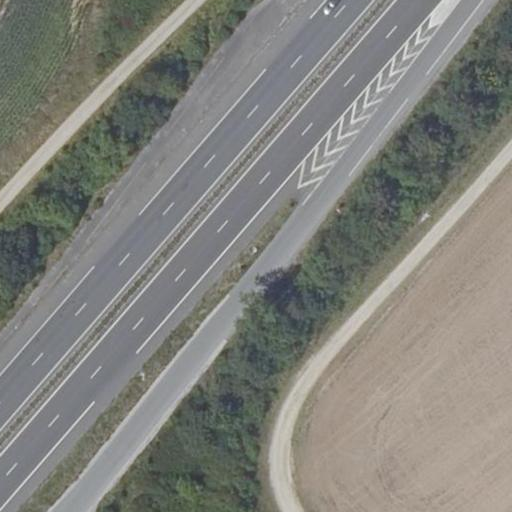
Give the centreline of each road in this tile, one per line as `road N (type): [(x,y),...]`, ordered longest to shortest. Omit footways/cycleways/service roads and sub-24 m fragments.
road 1 (trunk): [(0,491),(429,0)]
road 2 (trunk): [(83,511),(477,0)]
road 3 (trunk): [(356,0),(0,412)]
road 4 (track): [(296,511),(285,450),(303,391),(511,156)]
road 5 (track): [(0,208),(184,0)]
